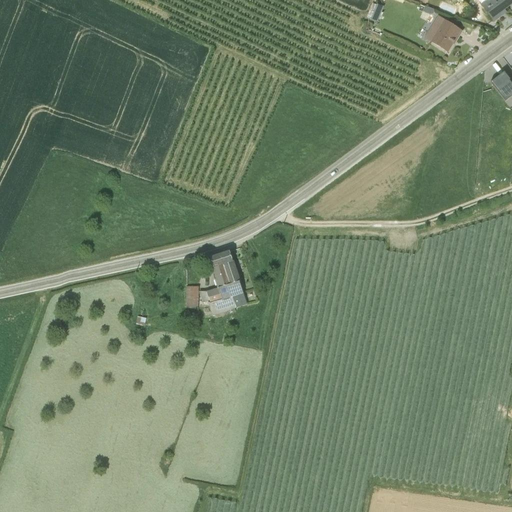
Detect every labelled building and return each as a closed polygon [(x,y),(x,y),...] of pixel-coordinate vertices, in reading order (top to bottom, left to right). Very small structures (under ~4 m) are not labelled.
[(415,0),(426,3),(423,12),(437,16),(439,8),(445,10),(448,0),(415,0)] [(486,0),(480,5),(493,23),(505,14),(503,11),(511,4),(511,1),(511,0),(486,0)] [(372,4),(366,18),(371,20),(370,21),(377,23),(383,8),(372,4)] [(437,18),(424,40),(446,54),(456,38),(457,38),(461,33),(437,18)] [(503,73),(489,84),(504,103),(511,97),(511,87),(508,82),(509,81),(503,73)] [(207,293),(199,293),(202,304),(208,304),(212,317),(236,309),(232,298),(243,295),(239,283),(240,282),(234,262),(232,263),(229,253),(210,259),(217,280),(214,281),(217,290),(207,293)] [(186,288),(186,309),(198,310),(198,288),(186,288)]
